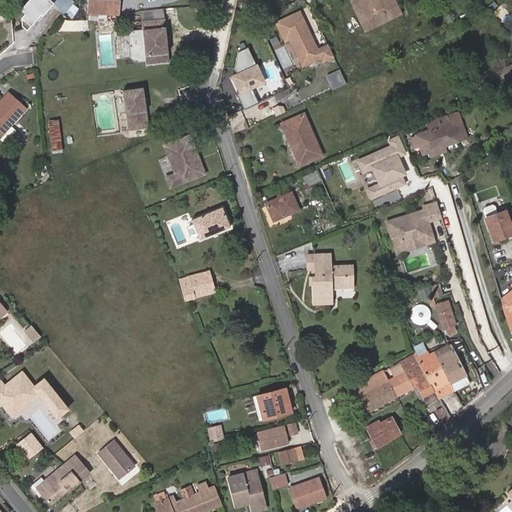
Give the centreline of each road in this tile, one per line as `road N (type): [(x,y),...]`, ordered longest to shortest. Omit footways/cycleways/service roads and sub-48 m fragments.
road 1 (residential): [(359,506),(327,449),(212,89)]
road 2 (tertiary): [(511,380),(359,506)]
road 3 (unknown): [(453,194),(481,310),(511,380)]
